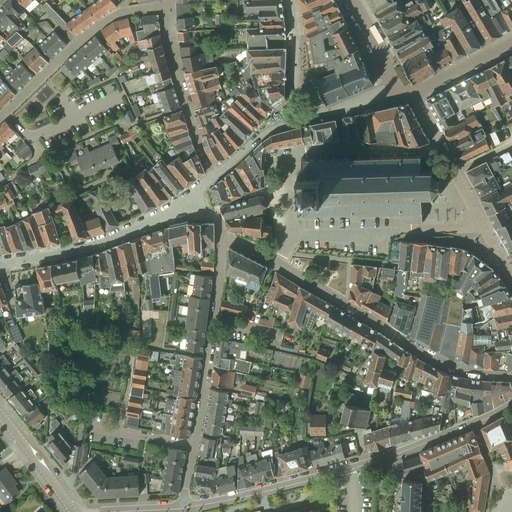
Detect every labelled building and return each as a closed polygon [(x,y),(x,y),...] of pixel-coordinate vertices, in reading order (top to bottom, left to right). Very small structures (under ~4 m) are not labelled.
[(24,26),(18,18),(24,12),(12,0),(10,0),(0,9),(0,13),(10,24),(13,27),(15,29),(24,38),(22,36),(28,30),(24,26)] [(96,2),(105,15),(117,6),(112,0),(99,0),(97,2),(96,2)] [(281,0),(243,0),(244,12),(259,11),(260,20),(284,19),(281,0)] [(299,0),(303,13),(329,0),(299,0)] [(339,8),(334,0),(329,0),(303,13),(312,10),(313,12),(303,15),(305,24),(307,34),(307,35),(312,66),(328,63),(328,66),(325,66),(327,73),(332,71),(333,74),(364,61),(359,49),(343,19),(344,18),(339,8)] [(370,0),(368,2),(374,12),(397,0),(396,0),(394,2),(393,0),(370,0)] [(397,0),(374,12),(374,13),(381,23),(414,5),(412,1),(401,7),(400,4),(402,2),(400,0),(397,0),(398,0),(397,0)] [(414,5),(381,23),(388,35),(399,29),(410,22),(408,18),(433,6),(429,0),(417,0),(416,1),(417,3),(414,5)] [(462,0),(488,42),(500,36),(479,0),(462,0)] [(500,7),(496,0),(479,0),(500,36),(501,36),(511,31),(504,16),(503,16),(499,7),(500,7)] [(508,0),(507,0),(503,2),(502,0),(496,0),(500,7),(499,7),(503,16),(504,16),(511,31),(511,30),(511,7),(511,6),(509,0),(508,0)] [(62,27),(67,24),(65,21),(54,9),(53,8),(52,8),(46,2),(42,6),(47,12),(48,13),(60,26),(62,27)] [(105,15),(96,2),(88,8),(85,11),(94,23),(105,15)] [(188,2),(175,2),(176,18),(189,17),(188,2)] [(481,46),(457,7),(444,15),(445,16),(439,19),(444,27),(450,24),(456,33),(442,40),(453,61),(468,53),(481,46)] [(94,23),(85,11),(77,16),(73,19),(82,31),(94,23)] [(10,24),(0,13),(0,29),(2,31),(10,24)] [(411,23),(410,22),(399,29),(405,39),(423,29),(422,29),(432,24),(426,14),(417,19),(411,23)] [(159,31),(158,15),(143,17),(144,28),(136,30),(139,41),(146,39),(160,35),(159,31)] [(177,30),(195,28),(193,17),(189,17),(176,18),(177,30)] [(128,18),(113,23),(121,37),(128,35),(130,43),(135,42),(128,18)] [(73,19),(67,24),(62,27),(71,40),(82,31),(73,19)] [(284,19),(260,20),(260,27),(285,26),(284,20),(284,19)] [(121,37),(113,23),(101,31),(115,51),(119,48),(114,42),(121,37)] [(443,29),(433,34),(398,54),(404,63),(442,40),(456,33),(450,24),(444,27),(445,28),(443,29)] [(285,26),(260,27),(260,28),(247,28),(248,47),(267,47),(267,38),(285,38),(285,26)] [(6,35),(8,36),(5,39),(14,47),(14,48),(24,38),(15,29),(13,27),(8,32),(9,33),(6,35)] [(405,39),(399,29),(388,35),(393,46),(405,39)] [(405,39),(393,46),(398,54),(433,34),(428,36),(427,35),(426,36),(423,29),(405,39)] [(55,31),(47,38),(59,52),(67,44),(55,31)] [(179,42),(190,40),(189,31),(178,33),(179,42)] [(160,35),(146,39),(139,41),(138,41),(139,46),(145,44),(146,49),(147,48),(161,44),(160,35)] [(95,36),(86,44),(98,57),(99,56),(107,49),(95,36)] [(59,52),(47,38),(39,45),(47,54),(45,56),(50,60),(53,57),(59,52)] [(442,40),(404,63),(403,63),(415,83),(436,70),(453,61),(442,40)] [(209,52),(208,43),(180,47),(181,57),(185,72),(214,67),(214,66),(212,52),(209,52)] [(98,57),(86,44),(78,52),(90,65),(92,63),(98,57)] [(147,48),(149,55),(142,57),(144,63),(164,57),(161,44),(147,48)] [(0,51),(0,55),(2,58),(8,52),(4,48),(0,51)] [(50,60),(45,56),(44,57),(35,48),(23,59),(32,68),(30,70),(35,74),(37,73),(50,60)] [(267,49),(247,50),(247,59),(243,59),(243,67),(239,67),(241,71),(244,77),(285,68),(286,48),(267,49)] [(117,51),(113,54),(118,60),(123,55),(121,53),(119,54),(117,51)] [(90,65),(78,52),(69,59),(81,73),(84,70),(90,65)] [(168,68),(164,57),(144,63),(146,67),(152,65),(154,72),(168,68)] [(81,73),(69,59),(64,63),(64,64),(60,67),(60,68),(72,81),(76,77),(81,73)] [(486,87),(491,99),(483,102),(484,105),(491,102),(492,104),(488,106),(503,127),(507,125),(496,107),(507,101),(511,98),(511,73),(505,60),(491,68),(487,70),(493,83),(486,87)] [(364,61),(333,74),(322,79),(320,74),(311,78),(325,110),(335,105),(333,101),(350,95),(374,84),(364,61)] [(35,74),(30,70),(29,71),(21,63),(13,70),(26,83),(33,76),(35,74)] [(214,67),(185,72),(191,92),(205,88),(204,84),(219,80),(217,77),(220,76),(224,74),(222,65),(217,66),(214,66),(214,67)] [(168,68),(154,72),(145,75),(148,84),(149,84),(151,91),(173,85),(171,77),(170,78),(168,68)] [(285,68),(244,77),(254,89),(256,88),(256,90),(284,83),(285,68)] [(26,83),(13,70),(6,78),(14,86),(12,88),(17,92),(26,83)] [(493,83),(487,70),(471,78),(482,101),(483,102),(491,99),(486,87),(493,83)] [(244,77),(241,71),(234,73),(239,83),(245,89),(241,93),(239,95),(266,117),(274,108),(262,102),(252,90),(254,89),(244,77)] [(0,104),(2,107),(15,94),(17,92),(12,88),(11,90),(0,78),(0,104)] [(471,78),(450,89),(456,99),(460,108),(463,113),(466,119),(475,114),(471,107),(472,106),(481,101),(482,101),(471,78)] [(205,88),(191,92),(195,110),(216,104),(213,91),(221,88),(219,80),(204,84),(205,88)] [(256,88),(254,89),(252,90),(262,102),(284,95),(284,83),(256,90),(256,88)] [(157,92),(158,98),(153,99),(154,104),(160,102),(177,97),(174,87),(157,92)] [(237,88),(230,93),(228,94),(231,97),(233,95),(236,100),(233,102),(235,104),(258,125),(259,125),(266,117),(239,95),(241,93),(237,88)] [(441,93),(427,100),(439,121),(451,115),(454,120),(458,117),(458,116),(463,113),(460,108),(456,99),(450,89),(441,93)] [(262,102),(274,108),(285,100),(284,95),(262,102)] [(177,97),(160,102),(154,104),(156,108),(161,107),(163,112),(180,107),(177,97)] [(229,98),(226,100),(222,101),(230,113),(253,131),(254,130),(258,125),(235,104),(233,102),(229,98)] [(230,113),(222,101),(216,104),(220,114),(222,120),(244,141),(253,131),(230,113)] [(216,104),(195,110),(200,126),(214,121),(212,116),(220,114),(216,104)] [(409,128),(418,125),(408,104),(398,107),(409,146),(419,144),(416,132),(411,133),(409,128)] [(409,146),(398,107),(373,113),(377,142),(398,144),(409,146)] [(128,124),(135,121),(130,110),(123,113),(128,124)] [(167,127),(168,129),(186,123),(182,111),(165,118),(165,116),(159,118),(160,123),(165,121),(167,128),(167,127)] [(377,142),(373,113),(372,112),(361,114),(361,115),(364,141),(377,142)] [(451,115),(439,121),(445,131),(466,119),(463,113),(458,116),(458,117),(454,120),(451,115)] [(222,120),(220,114),(212,116),(214,121),(216,128),(217,128),(222,134),(223,134),(236,149),(244,141),(222,120)] [(466,119),(445,131),(450,142),(481,127),(475,114),(466,119)] [(365,141),(364,141),(361,115),(344,118),(344,140),(355,140),(355,141),(365,141)] [(301,128),(305,144),(314,143),(329,141),(339,139),(335,120),(311,126),(301,128)] [(0,126),(0,133),(6,141),(16,132),(6,121),(0,126)] [(214,121),(200,126),(200,127),(203,135),(208,132),(216,128),(214,121)] [(186,123),(168,129),(171,137),(188,130),(186,123)] [(429,142),(418,125),(409,128),(411,133),(416,132),(419,144),(429,142)] [(481,127),(450,142),(456,152),(484,136),(486,136),(486,135),(481,127)] [(128,132),(132,137),(139,132),(136,128),(129,132),(128,132)] [(217,128),(216,128),(208,132),(226,158),(236,149),(223,134),(222,134),(217,128)] [(301,128),(272,136),(274,148),(277,147),(282,146),(305,144),(301,128)] [(191,139),(188,130),(171,137),(174,146),(191,139)] [(128,132),(125,134),(128,142),(134,140),(132,137),(128,132)] [(208,132),(203,135),(206,148),(216,165),(226,158),(208,132)] [(486,136),(484,136),(490,150),(495,147),(495,145),(494,145),(489,133),(489,134),(486,135),(486,136)] [(128,142),(125,134),(120,136),(123,144),(128,142)] [(109,143),(99,148),(107,166),(119,161),(113,146),(119,143),(116,135),(107,139),(109,143)] [(272,136),(262,143),(267,149),(267,150),(268,154),(275,153),(274,148),(272,136)] [(484,136),(456,152),(461,161),(484,150),(485,152),(490,150),(484,136)] [(191,139),(174,146),(178,154),(194,147),(191,139)] [(20,156),(30,147),(25,142),(16,151),(20,156)] [(262,143),(252,154),(265,169),(265,153),(267,150),(267,149),(262,143)] [(107,166),(99,148),(89,152),(87,147),(83,149),(85,154),(93,172),(107,166)] [(179,156),(197,177),(205,172),(195,149),(184,153),(187,159),(184,161),(180,156),(179,156)] [(7,150),(1,155),(6,162),(12,157),(7,150)] [(93,172),(85,154),(78,157),(76,152),(68,156),(69,158),(71,163),(71,164),(78,161),(84,176),(93,172)] [(252,154),(246,159),(256,174),(265,169),(252,154)] [(361,213),(371,213),(371,215),(373,215),(373,213),(383,212),(383,215),(385,215),(385,212),(395,212),(395,214),(397,214),(397,212),(405,212),(405,220),(404,222),(405,223),(407,221),(413,221),(414,223),(416,223),(416,221),(421,221),(423,222),(424,221),(422,219),(422,211),(425,211),(425,210),(422,210),(422,196),(431,196),(434,201),(436,200),(434,195),(438,189),(443,191),(444,188),(439,187),(439,180),(443,178),(443,175),(438,177),(433,172),(435,168),(432,167),(430,172),(420,172),(420,158),(422,156),(421,155),(419,157),(408,157),(408,155),(406,155),(406,157),(396,157),(396,155),(394,155),(394,157),(383,158),(383,156),(382,156),(382,158),(371,158),(372,156),(370,156),(370,158),(359,158),(359,156),(358,156),(358,158),(347,159),(347,157),(345,157),(345,159),(335,159),(335,157),(333,157),(333,159),(322,159),(322,158),(320,158),(320,160),(306,160),(304,160),(302,158),(301,159),(303,161),(303,165),(303,170),(303,177),(298,174),(295,177),(301,180),(301,187),(301,194),(297,199),(299,202),(304,198),(304,213),(303,214),(303,215),(304,216),(305,215),(321,214),(322,216),(324,216),(324,214),(334,214),(335,216),(337,216),(337,214),(347,213),(347,216),(349,216),(349,213),(359,213),(359,215),(361,215),(361,213)] [(38,164),(42,173),(54,168),(51,162),(49,156),(36,161),(38,163),(38,164)] [(197,177),(179,156),(177,158),(167,165),(185,187),(197,177)] [(481,199),(511,183),(511,164),(504,169),(498,156),(486,162),(467,171),(474,184),(481,199)] [(185,187),(167,165),(162,159),(155,166),(176,193),(177,194),(185,187)] [(246,159),(236,168),(251,191),(259,188),(256,178),(258,177),(256,174),(246,159)] [(38,164),(38,163),(28,168),(29,170),(33,179),(39,176),(43,175),(42,173),(38,164)] [(149,171),(146,169),(170,198),(176,193),(155,166),(154,167),(149,171)] [(251,191),(236,168),(230,174),(242,195),(251,191)] [(170,198),(146,169),(138,175),(149,189),(160,204),(170,198)] [(258,177),(256,178),(259,188),(264,186),(265,169),(256,174),(258,177)] [(242,195),(230,174),(223,181),(230,200),(242,195)] [(149,189),(138,175),(137,176),(126,182),(130,188),(135,197),(149,189)] [(230,200),(223,181),(223,180),(212,188),(218,204),(230,200)] [(511,183),(481,199),(480,202),(481,205),(485,205),(489,214),(511,203),(511,183)] [(14,198),(15,197),(7,184),(2,187),(10,201),(14,198)] [(97,213),(109,208),(100,188),(89,193),(90,193),(91,198),(97,213)] [(149,189),(135,197),(143,213),(157,205),(160,204),(149,189)] [(225,220),(237,218),(263,212),(263,209),(266,207),(264,196),(259,196),(220,207),(225,219),(225,220)] [(5,199),(0,201),(0,209),(7,206),(9,208),(5,199)] [(5,199),(9,208),(16,206),(13,199),(7,202),(5,199)] [(63,204),(50,209),(51,215),(61,211),(64,219),(67,218),(75,239),(75,240),(88,237),(73,200),(63,204)] [(511,203),(489,214),(496,227),(511,219),(511,203)] [(50,209),(49,207),(32,213),(33,215),(46,246),(60,243),(60,242),(53,220),(51,215),(50,209)] [(109,208),(97,213),(99,217),(106,231),(119,225),(111,212),(109,208)] [(33,215),(25,219),(35,248),(46,246),(33,215)] [(106,231),(99,217),(86,221),(91,236),(106,232),(106,231)] [(262,217),(245,218),(245,232),(246,232),(262,236),(270,235),(270,227),(262,225),(262,217)] [(245,218),(237,218),(225,220),(228,230),(239,232),(245,232),(245,218)] [(35,248),(25,219),(16,224),(24,250),(35,248)] [(511,219),(496,227),(510,250),(511,249),(511,219)] [(24,250),(16,224),(6,228),(6,226),(5,226),(12,251),(13,251),(24,250)] [(188,224),(169,228),(172,245),(182,243),(189,242),(188,224)] [(188,224),(189,242),(182,243),(183,252),(190,252),(203,251),(203,248),(202,225),(188,224)] [(202,225),(203,248),(214,247),(213,224),(202,225)] [(12,251),(5,226),(0,227),(0,244),(1,247),(0,247),(2,253),(3,253),(12,251)] [(172,245),(169,228),(155,232),(162,274),(173,272),(173,269),(175,268),(175,269),(187,270),(187,267),(188,266),(184,265),(175,264),(172,245)] [(141,237),(149,272),(150,281),(152,298),(153,298),(153,302),(160,300),(160,297),(161,297),(158,274),(162,274),(155,232),(141,237)] [(149,272),(141,237),(130,241),(130,242),(138,274),(146,273),(146,279),(146,278),(146,281),(150,281),(149,272)] [(138,274),(130,242),(116,247),(125,275),(125,280),(139,277),(138,274)] [(412,269),(414,242),(401,242),(399,268),(398,268),(398,269),(397,276),(394,295),(403,297),(402,302),(408,304),(410,299),(419,301),(421,293),(422,291),(405,289),(410,269),(412,269)] [(412,269),(410,269),(405,289),(422,291),(424,279),(425,279),(427,255),(428,243),(414,242),(412,269)] [(437,278),(440,245),(428,243),(427,255),(425,279),(436,281),(437,278)] [(449,273),(452,247),(440,245),(437,278),(448,279),(449,273)] [(125,275),(116,247),(105,251),(109,273),(110,277),(110,283),(112,283),(111,293),(126,291),(125,280),(125,275)] [(464,251),(464,250),(463,249),(452,247),(449,273),(459,276),(461,269),(464,251)] [(235,276),(242,254),(229,248),(226,273),(235,276)] [(109,273),(105,251),(93,255),(99,284),(100,284),(100,287),(109,287),(109,277),(110,277),(109,273)] [(464,271),(473,256),(464,251),(461,269),(464,271)] [(242,254),(235,276),(235,281),(246,285),(247,279),(254,261),(242,254)] [(93,255),(78,260),(84,283),(96,279),(95,285),(99,284),(93,255)] [(464,271),(454,288),(463,294),(464,295),(465,294),(467,296),(469,292),(469,291),(472,286),(472,285),(477,281),(478,283),(493,270),(473,256),(464,271)] [(84,283),(78,260),(52,265),(56,283),(81,278),(81,284),(84,283)] [(254,261),(247,279),(246,285),(259,289),(266,267),(254,261)] [(214,271),(214,263),(203,262),(202,262),(201,269),(201,270),(214,271)] [(362,284),(364,266),(351,264),(351,266),(351,282),(362,284)] [(56,283),(52,265),(37,268),(40,283),(41,291),(57,289),(56,283)] [(380,267),(364,266),(362,284),(373,288),(374,283),(375,273),(379,273),(380,267)] [(394,278),(395,269),(388,268),(383,267),(382,276),(383,276),(393,277),(394,278)] [(412,326),(409,336),(410,336),(436,351),(437,350),(439,352),(447,323),(460,326),(463,310),(462,302),(463,294),(454,288),(464,271),(461,269),(459,276),(449,273),(448,279),(437,278),(436,281),(425,279),(424,279),(422,291),(421,293),(419,301),(412,324),(412,326)] [(477,281),(472,285),(472,286),(477,291),(487,287),(499,278),(493,270),(478,283),(477,281)] [(276,305),(286,279),(276,273),(269,293),(266,301),(276,305)] [(194,285),(211,287),(213,277),(195,274),(194,285)] [(477,291),(473,295),(474,296),(479,293),(481,297),(505,286),(499,278),(487,287),(477,291)] [(286,279),(276,305),(292,311),(299,287),(286,279)] [(41,292),(41,291),(40,283),(24,285),(15,286),(16,299),(17,299),(18,314),(44,311),(42,298),(41,292)] [(360,305),(370,290),(353,283),(350,290),(349,299),(360,305)] [(211,287),(194,285),(193,296),(210,298),(211,287)] [(505,286),(481,297),(483,303),(483,304),(510,297),(511,297),(505,286)] [(299,287),(292,311),(289,322),(301,326),(305,328),(306,323),(316,296),(311,293),(299,287)] [(369,290),(370,290),(360,305),(387,321),(391,308),(378,301),(381,297),(369,290)] [(190,295),(189,307),(208,309),(210,298),(193,296),(190,295)] [(316,296),(306,323),(305,328),(307,328),(308,328),(311,329),(317,317),(326,322),(332,306),(316,296)] [(510,297),(483,304),(484,305),(480,306),(484,321),(485,324),(494,318),(511,313),(511,299),(511,297),(510,297)] [(145,299),(146,310),(151,310),(154,310),(153,302),(153,298),(152,298),(145,299)] [(94,308),(94,300),(88,300),(83,301),(84,308),(94,308)] [(227,313),(230,302),(222,300),(221,312),(227,313)] [(402,302),(397,301),(390,323),(407,334),(409,336),(412,326),(410,326),(416,306),(408,304),(402,302)] [(230,302),(227,313),(235,315),(238,304),(232,302),(230,302)] [(244,305),(238,304),(235,315),(244,317),(246,311),(247,306),(244,305)] [(355,319),(332,306),(326,322),(326,323),(349,336),(355,319)] [(208,309),(189,307),(187,317),(186,328),(188,329),(205,331),(208,309)] [(468,364),(471,348),(471,344),(473,333),(472,320),(472,307),(463,310),(460,326),(460,329),(454,360),(468,364)] [(511,313),(494,318),(485,324),(488,327),(490,326),(491,335),(492,335),(499,333),(498,329),(511,325),(511,313)] [(269,321),(267,320),(265,326),(273,327),(275,318),(270,316),(269,321)] [(367,326),(355,319),(349,336),(360,343),(367,326)] [(100,332),(100,324),(92,323),(91,336),(99,337),(99,335),(100,332)] [(460,326),(447,323),(439,352),(439,353),(454,360),(460,329),(460,326)] [(499,333),(492,335),(491,335),(492,335),(492,342),(493,346),(495,346),(496,346),(495,342),(511,339),(511,325),(498,329),(499,333)] [(367,326),(360,343),(374,350),(378,333),(378,332),(367,326)] [(205,331),(188,329),(187,339),(204,342),(205,331)] [(22,339),(19,332),(12,335),(15,342),(22,339)] [(378,333),(374,350),(374,351),(379,354),(379,353),(380,348),(398,360),(402,350),(378,333)] [(473,333),(471,344),(471,348),(485,347),(493,346),(492,342),(492,335),(473,335),(473,333)] [(218,337),(216,356),(230,358),(230,357),(235,358),(235,357),(237,350),(240,351),(240,349),(269,357),(270,350),(250,345),(218,337)] [(204,342),(187,339),(185,350),(203,352),(204,342)] [(511,339),(495,342),(496,346),(495,346),(496,349),(511,348),(511,339)] [(88,364),(90,343),(83,342),(81,363),(88,364)] [(326,361),(330,352),(319,347),(316,357),(326,361)] [(471,348),(468,364),(483,367),(486,367),(487,353),(484,353),(485,347),(471,348)] [(26,355),(20,348),(16,351),(23,358),(26,355)] [(151,350),(139,348),(137,359),(150,361),(151,350)] [(403,349),(402,350),(398,360),(397,364),(398,364),(401,365),(407,367),(411,355),(403,349)] [(511,350),(505,351),(498,352),(498,369),(508,370),(508,371),(511,370),(511,350)] [(379,354),(374,351),(373,355),(364,383),(377,386),(382,368),(385,356),(379,353),(379,354)] [(487,353),(486,367),(498,369),(498,352),(487,353)] [(202,358),(185,355),(176,354),(175,360),(171,359),(170,364),(183,366),(200,369),(202,358)] [(404,378),(405,378),(404,382),(409,384),(410,381),(411,381),(413,378),(418,359),(411,355),(407,367),(404,378)] [(27,356),(22,360),(28,367),(29,368),(34,364),(27,356)] [(230,358),(216,356),(214,365),(233,369),(248,373),(251,362),(240,359),(235,357),(235,358),(230,357),(230,358)] [(336,366),(338,359),(332,356),(329,363),(336,366)] [(11,363),(7,358),(0,363),(0,376),(7,371),(5,368),(11,363)] [(344,361),(338,359),(336,366),(344,369),(347,362),(344,361)] [(418,359),(413,378),(418,380),(424,362),(418,359)] [(49,367),(42,360),(36,365),(43,373),(49,367)] [(352,365),(347,362),(344,369),(350,371),(352,365)] [(430,366),(424,362),(418,380),(420,381),(425,383),(430,366)] [(34,364),(29,368),(36,376),(41,372),(34,364)] [(200,369),(183,366),(182,371),(174,370),(174,374),(199,379),(200,369)] [(425,383),(423,390),(432,393),(432,392),(437,370),(430,366),(425,383)] [(233,389),(235,372),(233,372),(228,371),(214,367),(212,384),(230,388),(233,389)] [(396,372),(382,368),(377,386),(390,390),(392,384),(393,385),(396,372)] [(10,374),(7,371),(0,376),(0,385),(2,388),(19,374),(16,369),(10,374)] [(147,371),(136,369),(134,378),(146,380),(147,371)] [(450,375),(437,370),(432,392),(446,396),(450,375)] [(44,384),(47,381),(41,373),(37,376),(44,384)] [(23,379),(19,374),(2,388),(9,396),(20,387),(17,384),(23,379)] [(174,374),(173,380),(172,384),(174,385),(180,386),(180,385),(197,388),(199,379),(174,374)] [(297,386),(307,389),(310,376),(300,374),(297,386)] [(443,408),(442,412),(448,413),(449,408),(454,408),(454,401),(456,390),(459,377),(450,375),(446,396),(443,408)] [(470,380),(459,377),(456,390),(471,393),(470,380)] [(145,389),(146,380),(134,378),(133,387),(145,389)] [(470,380),(471,393),(472,402),(484,402),(484,381),(470,380)] [(484,381),(484,402),(484,412),(494,408),(493,408),(493,392),(492,382),(484,381)] [(499,382),(492,382),(493,392),(497,391),(498,397),(502,396),(500,392),(499,382)] [(498,397),(497,391),(493,392),(493,408),(506,401),(511,397),(511,389),(510,382),(499,382),(500,392),(502,396),(498,397)] [(174,385),(173,390),(167,389),(166,393),(178,395),(196,398),(197,388),(180,385),(180,386),(174,385)] [(256,393),(257,389),(243,386),(241,395),(255,398),(256,393)] [(130,396),(131,396),(143,398),(144,389),(132,387),(130,396)] [(16,406),(33,392),(31,389),(25,393),(22,388),(9,398),(16,406)] [(229,400),(230,392),(211,389),(209,400),(232,403),(232,400),(229,400)] [(432,393),(423,390),(421,394),(419,403),(424,404),(424,406),(425,407),(425,404),(443,408),(446,396),(432,392),(432,393)] [(456,390),(454,401),(470,405),(473,417),(472,402),(471,393),(456,390)] [(37,396),(33,392),(16,406),(23,415),(36,405),(32,400),(37,396)] [(196,398),(178,395),(177,400),(167,398),(166,403),(194,407),(196,398)] [(131,396),(129,406),(141,408),(143,398),(131,396)] [(209,400),(207,410),(226,414),(227,406),(231,407),(232,403),(209,400)] [(394,425),(391,425),(392,444),(412,438),(409,421),(410,407),(410,401),(403,400),(402,408),(401,418),(392,420),(394,425)] [(484,402),(472,402),(473,417),(484,412),(484,402)] [(194,407),(166,403),(165,403),(164,412),(175,414),(192,417),(194,407)] [(341,422),(354,425),(366,428),(370,409),(358,407),(346,404),(341,422)] [(424,418),(423,418),(421,436),(440,430),(442,412),(443,408),(425,404),(425,407),(424,418)] [(141,408),(129,406),(128,405),(125,415),(138,418),(141,408)] [(30,425),(33,425),(34,426),(36,429),(42,424),(40,423),(39,421),(46,416),(37,406),(25,416),(29,420),(28,422),(30,425)] [(226,414),(207,410),(205,421),(228,425),(228,421),(225,421),(226,414)] [(192,417),(175,414),(174,416),(166,414),(165,418),(163,418),(162,423),(191,428),(192,417)] [(262,414),(260,426),(267,427),(269,416),(262,414)] [(310,415),(310,438),(326,438),(326,418),(325,415),(310,415)] [(498,445),(511,438),(509,430),(511,428),(511,418),(505,422),(503,417),(482,428),(490,449),(498,446),(498,445)] [(423,418),(409,421),(412,438),(421,436),(423,418)] [(382,428),(378,429),(378,430),(380,448),(387,445),(392,444),(391,425),(394,425),(392,420),(392,419),(385,421),(387,425),(382,427),(382,428)] [(53,441),(48,445),(46,446),(51,452),(66,440),(61,435),(63,433),(56,426),(59,423),(56,420),(50,424),(53,428),(50,431),(52,434),(49,436),(53,441)] [(228,425),(205,421),(203,432),(222,435),(224,427),(227,428),(228,425)] [(162,423),(162,428),(161,433),(189,437),(191,428),(162,423)] [(263,427),(255,427),(255,435),(263,436),(263,427)] [(378,430),(378,429),(372,431),(371,428),(365,430),(364,434),(367,452),(380,448),(378,430)] [(473,430),(453,438),(464,464),(470,478),(475,476),(489,472),(483,457),(484,457),(473,430)] [(201,446),(220,449),(221,447),(215,446),(217,439),(203,436),(201,446)] [(316,449),(311,450),(314,464),(315,466),(326,463),(320,443),(318,438),(314,440),(316,449)] [(329,441),(334,461),(345,458),(341,443),(339,438),(329,441)] [(464,464),(453,438),(420,452),(421,456),(428,480),(464,464)] [(511,438),(498,445),(498,446),(504,460),(511,456),(511,438)] [(66,440),(51,452),(62,465),(67,460),(71,464),(79,465),(79,462),(86,463),(86,459),(88,450),(88,447),(84,446),(69,444),(66,440)] [(323,442),(320,443),(326,463),(334,461),(329,441),(323,442)] [(294,445),(291,446),(297,471),(308,468),(313,467),(312,465),(307,446),(302,448),(302,447),(295,449),(294,445)] [(220,449),(201,446),(199,455),(213,458),(215,451),(220,452),(220,449)] [(278,452),(277,453),(275,453),(276,477),(285,475),(284,475),(297,471),(291,446),(285,448),(286,452),(278,454),(278,452)] [(167,458),(184,462),(186,451),(169,448),(167,458)] [(262,452),(261,452),(260,449),(258,450),(260,457),(262,456),(263,459),(260,459),(265,479),(274,477),(271,464),(273,464),(272,449),(262,452)] [(256,453),(252,455),(253,461),(257,482),(265,479),(260,459),(258,460),(256,453)] [(243,455),(239,456),(238,465),(238,488),(249,485),(246,463),(244,464),(243,455)] [(253,461),(252,455),(245,456),(248,463),(246,463),(249,485),(255,483),(254,482),(257,482),(253,461)] [(428,480),(421,456),(402,462),(406,473),(412,471),(412,479),(422,480),(428,480)] [(184,462),(167,458),(165,469),(182,472),(184,462)] [(107,477),(100,469),(94,461),(79,474),(98,497),(107,477)] [(225,483),(226,490),(236,488),(233,474),(236,473),(235,468),(237,468),(237,461),(233,461),(233,464),(224,467),(226,475),(224,475),(226,483),(225,483)] [(197,465),(195,477),(216,480),(217,480),(218,469),(216,468),(197,465)] [(216,480),(214,493),(226,490),(225,483),(226,483),(224,475),(226,475),(224,467),(218,469),(217,480),(216,480)] [(16,483),(14,480),(10,475),(4,468),(0,470),(0,496),(5,503),(19,493),(13,485),(16,483)] [(182,472),(165,469),(163,479),(180,482),(182,472)] [(489,472),(475,476),(473,488),(486,491),(489,472)] [(138,475),(127,476),(129,495),(139,495),(138,475)] [(116,477),(107,477),(98,497),(129,495),(127,476),(116,477)] [(216,480),(195,477),(193,490),(214,493),(216,480)] [(419,511),(422,480),(412,479),(403,478),(401,511),(419,511)] [(180,482),(163,479),(163,480),(160,494),(179,492),(180,482)] [(486,491),(473,488),(471,500),(485,502),(486,491)] [(483,511),(485,502),(471,500),(469,511),(483,511)]
